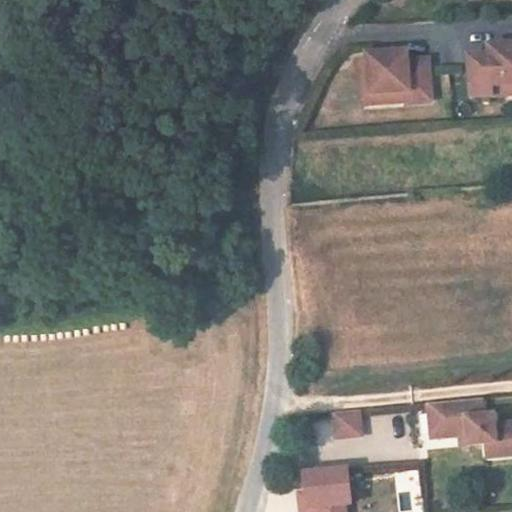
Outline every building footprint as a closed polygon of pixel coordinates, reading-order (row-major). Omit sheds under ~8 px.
[(511,77),(511,41),(485,42),(486,51),(465,52),(466,93),(495,92),(494,78),(511,77)] [(363,52),(364,57),(366,92),(400,89),(400,100),(428,98),(426,57),(404,58),(404,50),(363,52)] [(358,102),(400,100),(400,89),(366,92),(364,57),(354,58),(358,102)] [(511,77),(494,78),(495,92),(511,91),(511,77)] [(511,455),(511,420),(504,421),(503,411),(492,412),(484,413),(482,397),(438,401),(440,435),(477,432),(477,440),(494,439),(496,457),(511,455)] [(492,412),(491,397),(482,397),(484,413),(492,412)] [(370,432),(368,407),(356,409),(358,433),(370,432)] [(343,409),(345,434),(358,433),(356,409),(343,409)] [(374,415),(375,430),(408,428),(407,413),(374,415)] [(477,440),(477,432),(467,433),(467,441),(477,440)] [(357,470),(311,475),(313,495),(314,511),(353,511),(354,510),(361,509),(357,470)]
